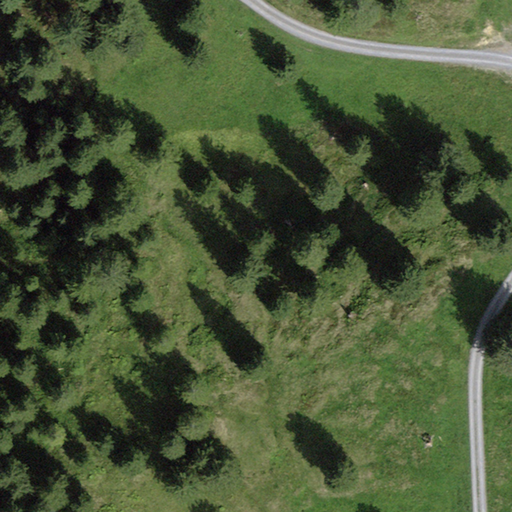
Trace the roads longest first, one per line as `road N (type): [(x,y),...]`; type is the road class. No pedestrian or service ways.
road 1 (track): [(511,67),(332,48),(244,0)]
road 2 (track): [(491,511),(472,356),(511,292)]
